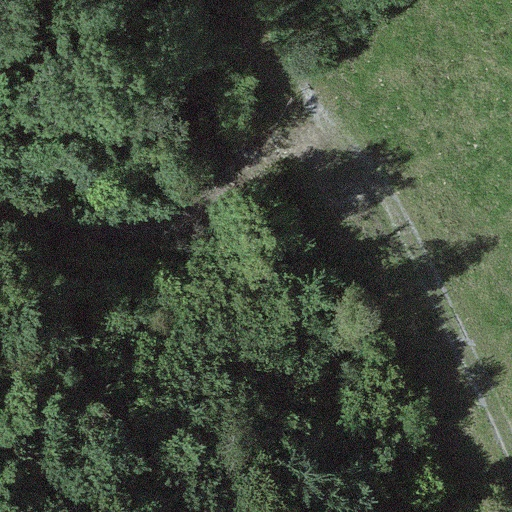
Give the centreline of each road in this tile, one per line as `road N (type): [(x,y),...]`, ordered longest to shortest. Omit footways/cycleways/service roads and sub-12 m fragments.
road 1 (track): [(320,109),(402,225),(511,452)]
road 2 (track): [(320,109),(191,214),(118,229),(14,226)]
